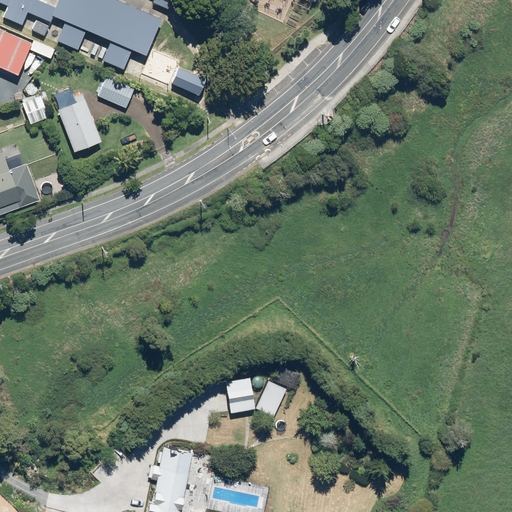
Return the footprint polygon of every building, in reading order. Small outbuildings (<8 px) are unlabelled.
[(0,0),(0,4),(0,5),(0,18),(17,25),(23,11),(40,18),(46,5),(35,0),(0,0)] [(155,21),(109,0),(49,0),(43,14),(59,21),(51,38),(73,48),(81,31),(105,42),(97,59),(121,70),(128,53),(138,57),(155,21)] [(32,42),(0,27),(0,67),(17,75),(32,42)] [(160,38),(153,51),(176,63),(182,51),(160,38)] [(34,39),(32,42),(34,43),(31,49),(52,58),(56,49),(34,39)] [(175,70),(152,58),(146,68),(169,81),(175,70)] [(179,67),(172,83),(200,95),(207,79),(179,67)] [(107,76),(99,95),(127,107),(135,88),(107,76)] [(23,102),(32,124),(50,117),(44,102),(49,100),(46,91),(40,93),(40,95),(23,102)] [(102,140),(85,99),(59,109),(75,150),(102,140)] [(0,135),(0,212),(39,200),(27,163),(11,168),(0,135)] [(251,377),(226,381),(232,412),(256,408),(251,377)] [(256,407),(274,415),(287,388),(269,379),(256,407)] [(181,511),(193,452),(164,446),(163,451),(160,451),(158,461),(161,462),(160,465),(154,464),(154,465),(151,465),(149,476),(152,477),(151,478),(158,480),(155,491),(157,491),(155,502),(151,501),(148,511),(181,511)] [(373,461),(360,454),(351,468),(364,476),(373,461)] [(210,491),(212,477),(198,475),(196,489),(210,491)]
